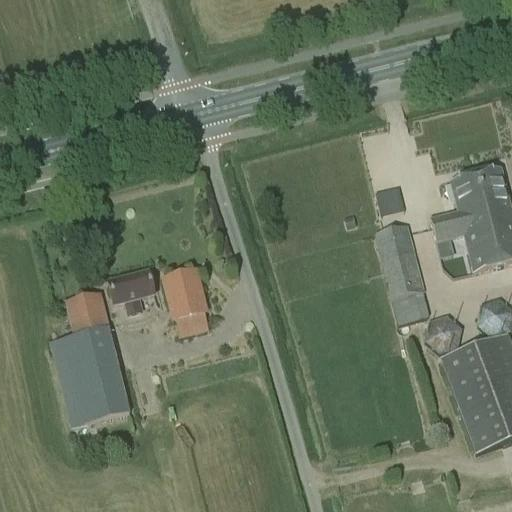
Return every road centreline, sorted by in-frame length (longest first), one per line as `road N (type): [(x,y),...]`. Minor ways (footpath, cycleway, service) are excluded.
road 1 (unclassified): [(315,511),(190,116)]
road 2 (primary): [(190,116),(511,36)]
road 3 (primary): [(0,164),(190,116)]
road 4 (unclassified): [(190,116),(150,0)]
